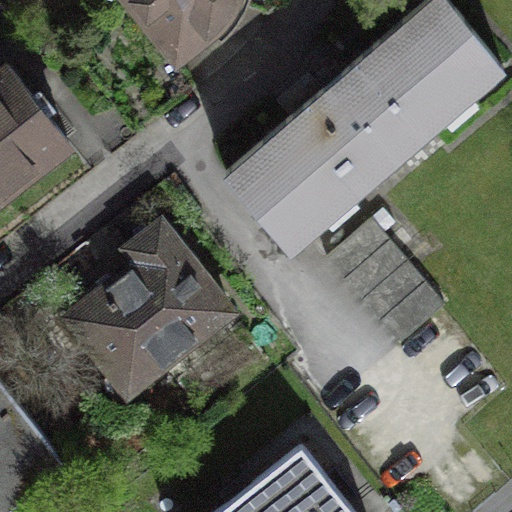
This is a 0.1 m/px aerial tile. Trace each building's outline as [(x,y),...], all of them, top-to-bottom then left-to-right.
[(134,0),(175,53),(213,24),(224,10),(229,0),(134,0)] [(322,85),(226,169),(292,245),(504,62),(449,0),(422,0),(343,69),(337,62),(335,63),(338,67),(321,81),(319,79),(317,80),(322,85)] [(8,63),(0,68),(0,190),(32,165),(29,161),(62,135),(65,140),(67,138),(8,63)] [(361,296),(407,257),(371,215),(325,254),(361,296)] [(127,244),(138,259),(67,314),(121,382),(157,354),(162,360),(230,307),(179,242),(182,240),(179,235),(175,238),(160,219),(127,244)] [(407,257),(361,296),(399,340),(444,300),(407,257)] [(0,378),(0,491),(55,447),(0,378)] [(360,511),(301,437),(206,511),(360,511)]
